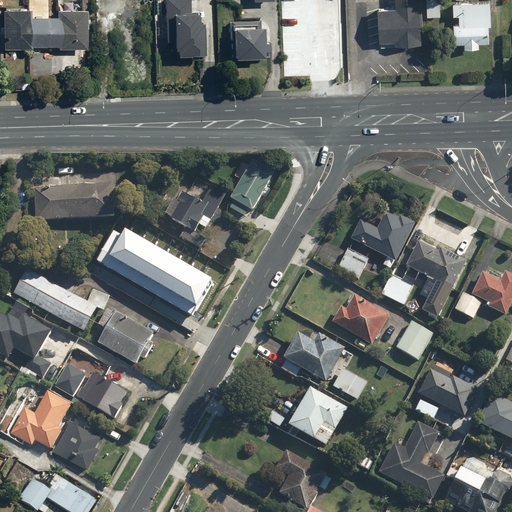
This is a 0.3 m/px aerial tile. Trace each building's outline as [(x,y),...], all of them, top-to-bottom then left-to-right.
[(171,50),(171,57),(198,56),(197,23),(193,23),(193,13),(188,13),(187,0),(162,0),(163,42),(168,42),(169,50),(171,50)] [(420,41),(418,0),(389,0),(390,8),(375,8),(377,42),(420,41)] [(441,0),(426,0),(426,15),(441,15),(441,0)] [(489,1),(452,2),(452,15),(458,15),(458,23),(452,23),(453,42),(463,42),(463,47),(478,47),(478,42),(488,42),(487,25),(490,25),(489,1)] [(1,10),(1,49),(28,49),(28,47),(54,47),(54,49),(81,49),(81,10),(53,10),(53,18),(28,18),(28,10),(1,10)] [(275,172),(252,160),(230,200),(234,202),(229,210),(244,218),(248,211),(253,214),(275,172)] [(180,192),(165,216),(185,228),(196,235),(200,227),(207,231),(229,196),(212,185),(199,205),(180,192)] [(35,190),(36,223),(114,219),(113,187),(35,190)] [(360,221),(350,240),(395,262),(415,224),(400,216),(398,219),(385,213),(376,230),(360,221)] [(128,237),(155,252),(164,238),(136,222),(128,237)] [(436,282),(421,311),(437,319),(466,261),(440,248),(439,250),(435,248),(434,250),(418,242),(405,266),(436,282)] [(368,260),(347,249),(337,270),(358,280),(368,260)] [(153,279),(144,273),(132,293),(146,302),(153,291),(175,304),(182,292),(179,291),(191,272),(167,257),(153,279)] [(27,270),(13,295),(83,335),(97,310),(85,303),(27,270)] [(485,306),(505,316),(511,301),(511,275),(505,272),(502,278),(491,272),(489,276),(482,273),(471,295),(487,303),(485,306)] [(413,286),(391,275),(381,295),(403,306),(413,286)] [(94,288),(85,303),(97,310),(103,313),(111,298),(94,288)] [(481,303),(463,293),(454,310),(473,319),(481,303)] [(341,307),(332,323),(371,346),(389,316),(355,296),(354,297),(351,295),(343,308),(341,307)] [(104,333),(96,346),(134,368),(153,333),(106,307),(95,328),(104,333)] [(0,311),(0,355),(44,382),(54,365),(39,356),(53,333),(24,316),(20,323),(0,311)] [(396,348),(418,361),(433,334),(412,321),(396,348)] [(297,333),(282,359),(286,361),(282,368),(296,376),(300,369),(326,383),(345,348),(314,331),(309,340),(297,333)] [(67,366),(55,387),(115,422),(130,396),(95,376),(92,381),(67,366)] [(389,372),(379,366),(374,375),(384,381),(389,372)] [(367,383),(342,369),(332,387),(357,401),(367,383)] [(430,370),(417,395),(464,418),(478,390),(451,377),(450,380),(430,370)] [(287,426),(324,447),(347,409),(309,388),(287,426)] [(33,412),(24,407),(9,434),(30,446),(33,440),(52,451),(63,431),(59,429),(72,406),(45,390),(33,412)] [(511,404),(491,393),(476,423),(511,441),(511,404)] [(438,409),(420,401),(415,411),(433,420),(438,409)] [(68,421),(63,431),(52,451),(89,472),(100,452),(96,450),(101,441),(83,430),(89,419),(79,414),(74,424),(68,421)] [(448,473),(472,424),(458,417),(433,466),(448,473)] [(394,442),(378,473),(432,500),(444,476),(420,464),(426,454),(428,455),(439,433),(417,422),(404,447),(394,442)] [(326,475),(285,452),(275,470),(284,475),(274,493),(306,510),(310,503),(312,504),(318,494),(316,493),(319,488),(325,491),(331,480),(325,477),(326,475)] [(374,462),(364,457),(359,468),(368,473),(374,462)] [(511,484),(511,479),(464,457),(442,504),(459,511),(493,511),(503,491),(507,494),(511,484)] [(49,492),(44,499),(63,511),(89,511),(95,504),(55,476),(45,490),(49,492)] [(45,490),(28,478),(14,498),(34,511),(35,511),(44,499),(49,492),(45,490)] [(398,511),(401,507),(391,502),(385,511),(398,511)]
